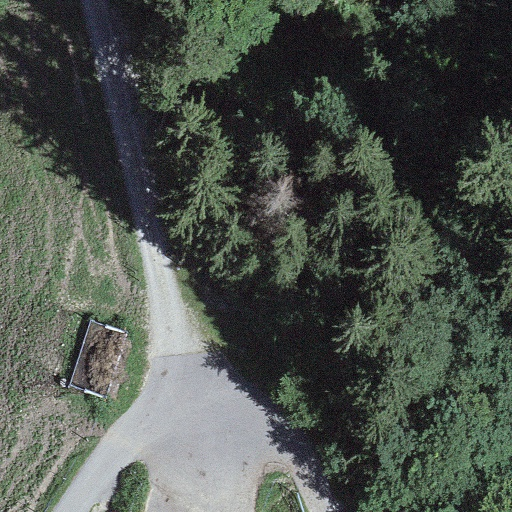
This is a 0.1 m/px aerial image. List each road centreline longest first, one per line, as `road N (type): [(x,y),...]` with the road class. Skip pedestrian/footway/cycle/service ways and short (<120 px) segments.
road 1 (track): [(190,353),(94,0)]
road 2 (track): [(190,353),(322,473),(336,511)]
